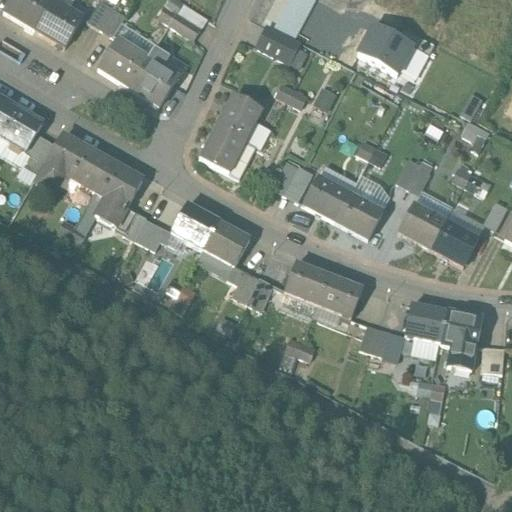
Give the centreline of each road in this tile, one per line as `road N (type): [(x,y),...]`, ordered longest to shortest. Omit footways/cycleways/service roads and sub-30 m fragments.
road 1 (residential): [(511,311),(455,307),(373,282),(158,177)]
road 2 (residential): [(0,35),(177,144)]
road 3 (residential): [(158,177),(0,83)]
road 4 (residential): [(177,144),(243,0)]
